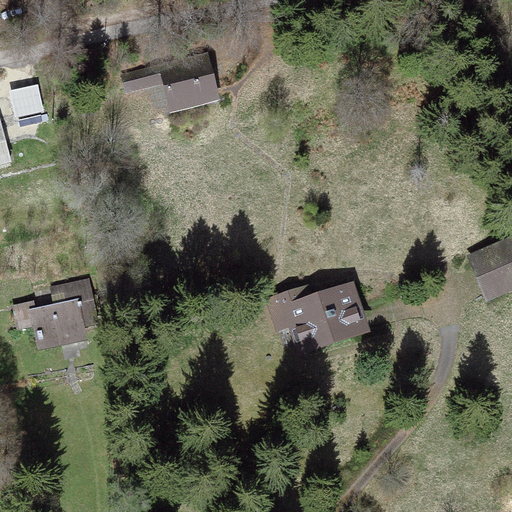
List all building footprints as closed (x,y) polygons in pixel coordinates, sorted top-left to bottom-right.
[(171,109),(215,99),(206,56),(122,77),(126,91),(165,82),(171,109)] [(0,165),(9,163),(0,127),(0,165)] [(511,284),(511,244),(474,261),(488,295),(511,284)] [(96,323),(87,282),(64,287),(64,285),(50,288),(52,296),(65,293),(67,306),(30,313),(29,308),(14,311),(18,330),(37,326),(41,343),(78,336),(76,326),(81,324),(82,327),(96,323)] [(362,332),(348,291),(308,304),(304,292),(273,303),(280,324),(279,326),(293,322),(303,351),(362,332)]
